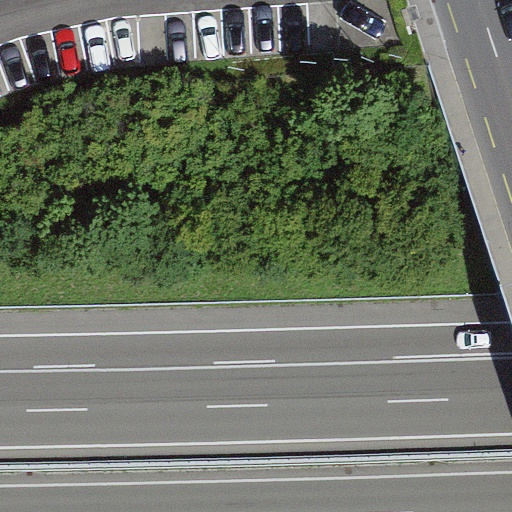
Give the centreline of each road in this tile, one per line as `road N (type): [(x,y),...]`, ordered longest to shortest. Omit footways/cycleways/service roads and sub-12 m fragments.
road 1 (motorway): [(312,403),(0,411)]
road 2 (motorway): [(511,378),(312,403)]
road 3 (motorway): [(511,397),(312,403)]
